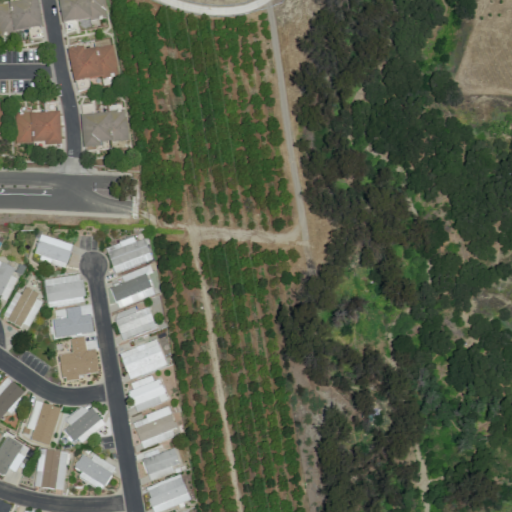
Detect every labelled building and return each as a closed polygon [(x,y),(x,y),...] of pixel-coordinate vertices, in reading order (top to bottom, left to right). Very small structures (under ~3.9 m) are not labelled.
[(0,34),(41,28),(36,0),(19,0),(20,1),(0,4),(0,34)] [(56,0),(61,23),(106,16),(103,0),(56,0)] [(66,50),(72,82),(117,74),(112,45),(83,50),(82,47),(66,50)] [(79,115),(83,151),(97,150),(96,143),(127,140),(124,111),(79,115)] [(60,144),(59,112),(13,114),(14,145),(60,144)] [(32,257),(64,268),(72,245),(39,234),(32,257)] [(143,239),(134,243),(132,238),(104,248),(113,274),(151,260),(143,239)] [(15,279),(10,276),(13,269),(0,262),(0,301),(4,304),(15,279)] [(153,295),(145,275),(151,273),(148,265),(119,276),(121,283),(109,288),(117,308),(153,295)] [(45,307),(83,303),(80,275),(43,279),(45,307)] [(26,330),(43,299),(23,289),(19,295),(14,293),(1,316),(26,330)] [(52,311),(56,336),(82,332),(77,307),(52,311)] [(113,321),(121,341),(154,328),(146,307),(135,312),(133,307),(118,313),(120,318),(113,321)] [(62,383),(78,381),(77,376),(97,373),(94,350),(85,351),(83,338),(69,340),(71,353),(58,355),(62,383)] [(128,380),(165,366),(155,339),(118,354),(128,380)] [(154,374),(129,383),(132,391),(127,392),(134,412),(164,401),(154,374)] [(0,422),(23,392),(4,378),(0,383),(0,422)] [(58,408),(33,402),(27,429),(32,430),(29,441),(50,446),(58,408)] [(68,426),(64,429),(77,446),(103,425),(87,404),(64,421),(68,426)] [(131,421),(141,448),(176,436),(166,408),(131,421)] [(14,472),(22,457),(17,454),(21,445),(5,437),(0,446),(0,473),(3,475),(7,468),(14,472)] [(66,452),(38,449),(33,486),(61,490),(66,452)] [(141,458),(146,480),(168,475),(166,466),(177,464),(173,450),(141,458)] [(114,468),(91,454),(88,459),(81,454),(72,468),(80,472),(77,477),(100,491),(114,468)] [(143,488),(152,511),(158,511),(189,500),(179,475),(143,488)]
